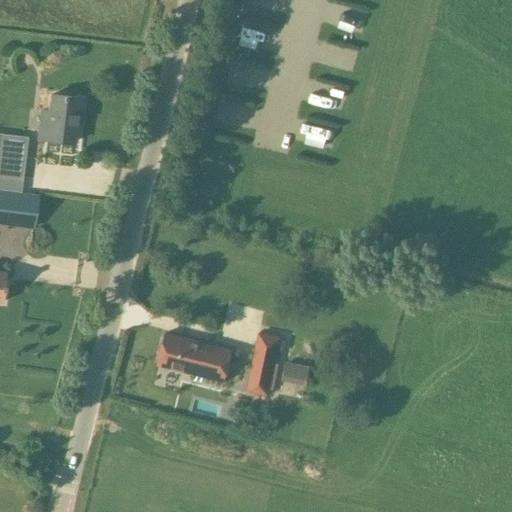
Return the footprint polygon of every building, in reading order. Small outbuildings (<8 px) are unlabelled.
[(336,7),(331,23),(346,28),(349,21),(360,25),(363,16),(336,7)] [(42,109),(40,127),(39,138),(73,143),(77,116),(82,116),(84,98),(52,94),(50,110),(42,109)] [(25,153),(1,150),(0,157),(0,173),(22,176),(25,153)] [(0,191),(0,219),(2,220),(3,212),(35,216),(37,196),(0,191)] [(268,396),(270,390),(276,361),(281,337),(259,332),(246,392),(268,396)] [(225,382),(233,350),(165,333),(157,365),(225,382)] [(310,366),(287,361),(283,380),(306,385),(310,366)]
